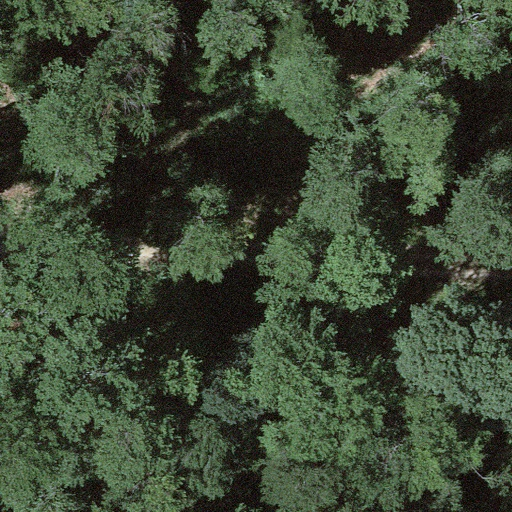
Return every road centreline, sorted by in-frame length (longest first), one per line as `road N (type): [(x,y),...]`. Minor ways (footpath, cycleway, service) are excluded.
road 1 (track): [(511,271),(0,238)]
road 2 (track): [(245,254),(302,152),(474,0)]
